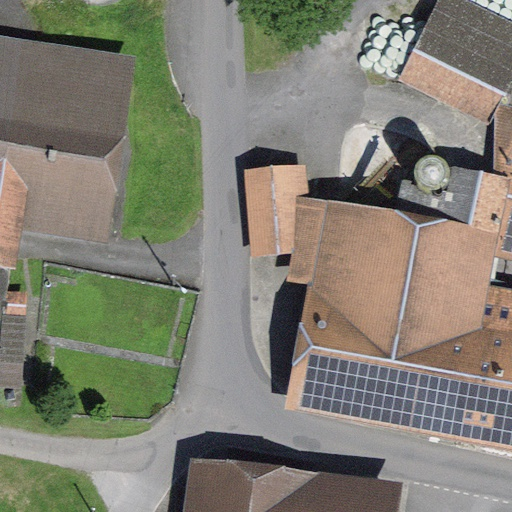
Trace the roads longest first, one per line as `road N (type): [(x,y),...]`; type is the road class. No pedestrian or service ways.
road 1 (unclassified): [(210,0),(203,418)]
road 2 (unclassified): [(511,489),(243,434),(203,418)]
road 3 (unclassified): [(137,464),(0,444)]
